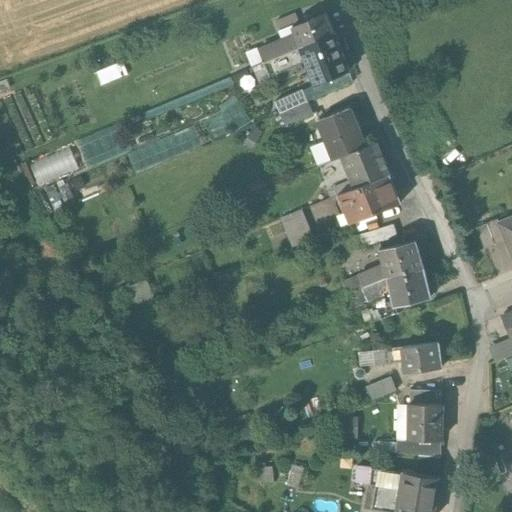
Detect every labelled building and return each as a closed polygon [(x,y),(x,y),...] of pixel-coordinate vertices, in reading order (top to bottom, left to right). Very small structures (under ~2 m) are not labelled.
[(294,13),(276,21),(280,31),(299,23),(294,13)] [(325,14),(292,28),(295,35),(259,51),(264,63),(333,35),(325,14)] [(333,35),(264,63),(270,77),(306,63),(315,85),(348,72),(333,35)] [(101,68),(104,81),(132,74),(128,61),(101,68)] [(302,91),(283,100),(287,109),(306,101),(302,91)] [(307,102),(279,114),(284,126),(313,114),(307,102)] [(348,108),(318,121),(334,160),(342,157),(364,147),(348,108)] [(148,125),(134,131),(139,145),(154,139),(148,125)] [(364,147),(342,157),(355,189),(389,174),(376,142),(364,147)] [(33,158),(40,181),(81,170),(75,147),(33,158)] [(355,189),(339,196),(350,224),(366,217),(400,203),(389,174),(355,189)] [(304,211),(283,220),(294,248),(315,239),(304,211)] [(497,219),(475,228),(484,250),(506,241),(500,225),(497,219)] [(511,220),(500,225),(506,241),(511,254),(511,220)] [(394,225),(361,235),(365,246),(398,236),(394,225)] [(415,241),(382,248),(385,265),(388,276),(423,269),(415,241)] [(385,265),(360,276),(362,280),(364,286),(388,276),(385,265)] [(423,269),(388,276),(390,288),(394,306),(430,299),(423,269)] [(364,286),(360,288),(361,298),(365,296),(365,301),(383,293),(383,292),(390,288),(388,276),(364,286)] [(357,277),(344,284),(348,293),(360,288),(364,286),(362,280),(358,282),(357,277)] [(511,312),(502,317),(511,342),(511,341),(511,312)] [(438,343),(402,348),(403,359),(406,373),(442,368),(438,343)] [(402,348),(390,350),(391,361),(403,359),(402,348)] [(390,350),(376,352),(378,363),(391,361),(390,350)] [(391,378),(367,388),(372,401),(396,391),(391,378)] [(441,392),(410,391),(410,404),(441,405),(441,392)] [(441,405),(410,404),(409,441),(440,441),(441,405)] [(361,481),(379,481),(379,465),(361,465),(361,481)] [(433,511),(439,479),(403,473),(400,493),(396,511),(433,511)] [(396,497),(387,496),(385,511),(388,511),(396,511),(399,498),(396,497)]
